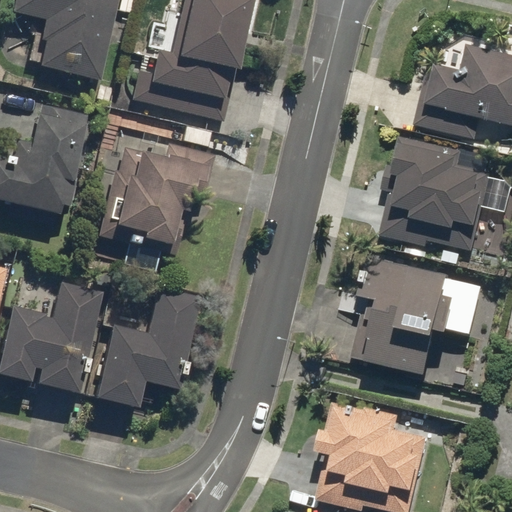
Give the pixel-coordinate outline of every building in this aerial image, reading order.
[(97,84),(117,0),(10,0),(7,15),(43,24),(32,69),(97,84)] [(135,72),(128,102),(221,124),(251,0),(181,0),(168,54),(154,51),(148,75),(135,72)] [(427,65),(412,128),(474,143),(479,122),(511,130),(511,57),(466,46),(459,73),(427,65)] [(59,231),(85,117),(34,106),(25,146),(10,142),(5,161),(0,159),(0,206),(7,208),(5,219),(59,231)] [(492,158),(398,136),(391,167),(387,166),(381,192),(389,194),(379,238),(427,249),(429,243),(471,253),(481,209),(506,214),(511,186),(511,183),(488,178),(492,158)] [(115,148),(94,239),(163,255),(174,213),(183,215),(188,196),(203,200),(213,159),(164,147),(161,158),(115,148)] [(482,287),(367,259),(357,297),(344,294),(340,311),(360,316),(349,361),(424,380),(436,333),(468,341),(482,287)] [(6,307),(0,333),(0,380),(74,397),(98,294),(56,284),(48,317),(6,307)] [(107,328),(89,402),(132,412),(139,384),(175,393),(198,300),(154,289),(142,336),(107,328)] [(398,417),(332,402),(325,433),(319,432),(314,454),(325,456),(314,502),(358,511),(362,511),(364,508),(382,511),(409,511),(426,438),(395,431),(398,417)]
